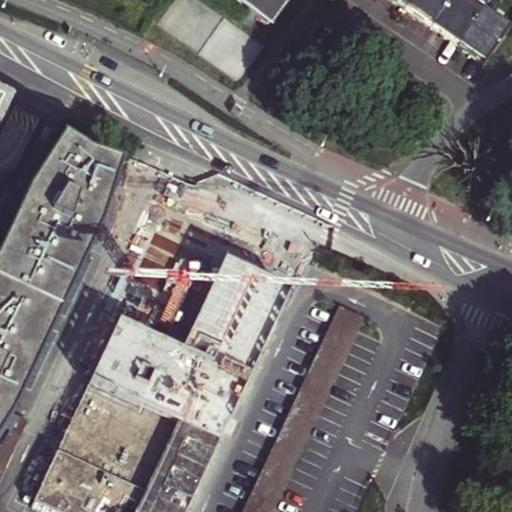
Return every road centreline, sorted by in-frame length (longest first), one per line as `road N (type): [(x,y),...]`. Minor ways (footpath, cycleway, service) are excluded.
road 1 (secondary): [(0,64),(401,257)]
road 2 (secondary): [(397,219),(178,120),(0,27)]
road 3 (residential): [(422,511),(451,412),(503,305)]
road 4 (residential): [(511,87),(444,135),(397,219)]
road 5 (secondary): [(511,268),(397,219)]
